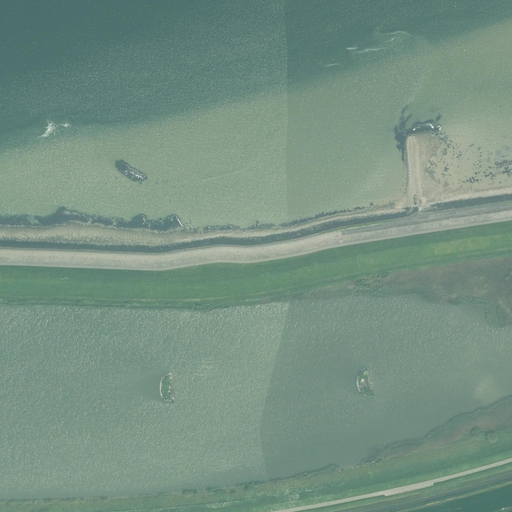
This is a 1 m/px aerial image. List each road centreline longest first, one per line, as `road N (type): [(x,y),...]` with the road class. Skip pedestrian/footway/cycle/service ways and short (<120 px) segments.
road 1 (track): [(0,291),(259,294),(511,248)]
road 2 (unclassified): [(278,511),(511,460)]
